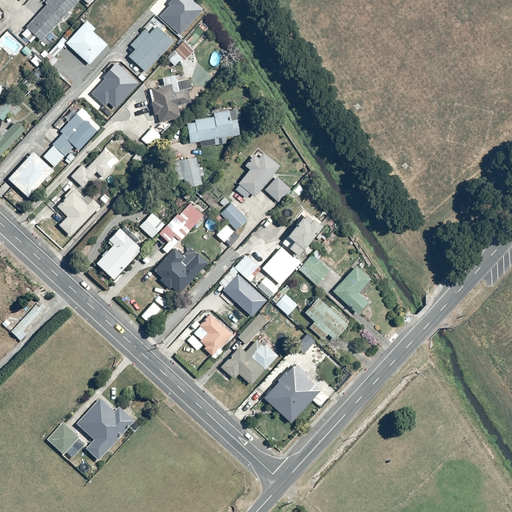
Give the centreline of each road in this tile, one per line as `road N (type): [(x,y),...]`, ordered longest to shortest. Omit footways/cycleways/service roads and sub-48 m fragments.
road 1 (tertiary): [(0,221),(282,484)]
road 2 (tertiary): [(511,233),(282,484)]
